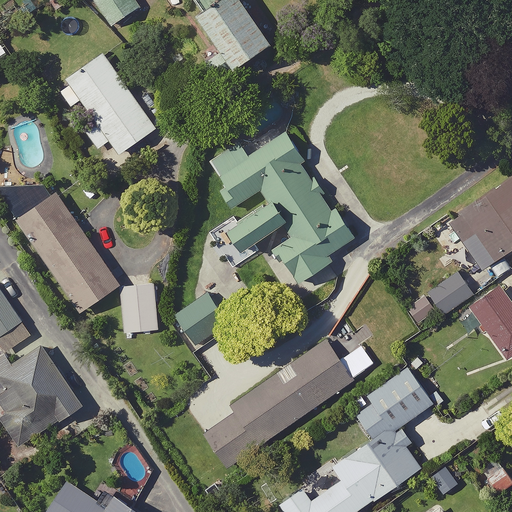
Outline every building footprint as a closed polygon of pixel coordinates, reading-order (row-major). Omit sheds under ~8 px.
[(142,8),(136,0),(97,0),(114,26),(142,8)] [(233,72),(270,46),(239,0),(191,0),(202,12),(195,16),(233,72)] [(136,97),(106,54),(60,87),(74,107),(83,100),(95,116),(83,124),(100,148),(111,140),(122,155),(158,129),(136,97)] [(305,156),(289,132),(252,158),(240,142),(212,161),(229,185),(222,189),(235,208),(263,189),(274,205),(232,234),(245,253),(287,225),(296,238),(279,249),(302,284),(333,262),(328,256),(355,238),(301,159),(305,156)] [(511,182),(452,222),(484,269),(511,250),(511,182)] [(122,286),(59,193),(20,219),(83,312),(122,286)] [(474,296),(459,273),(431,292),(447,315),(474,296)] [(161,329),(156,284),(123,288),(127,333),(161,329)] [(32,333),(0,285),(0,340),(7,350),(32,333)] [(511,348),(511,301),(502,287),(473,307),(504,354),(511,348)] [(229,323),(210,294),(179,316),(199,344),(229,323)] [(401,345),(388,331),(370,346),(383,361),(401,345)] [(365,372),(338,333),(234,406),(238,412),(207,434),(230,466),(365,372)] [(83,406),(45,346),(14,366),(7,355),(0,359),(0,398),(9,413),(3,417),(21,446),(83,406)] [(438,390),(429,396),(410,367),(354,405),(375,437),(281,501),(288,511),(358,511),(461,443),(438,409),(447,403),(438,390)] [(145,511),(109,488),(100,502),(69,481),(48,511),(145,511)] [(445,511),(439,503),(425,511),(445,511)]
